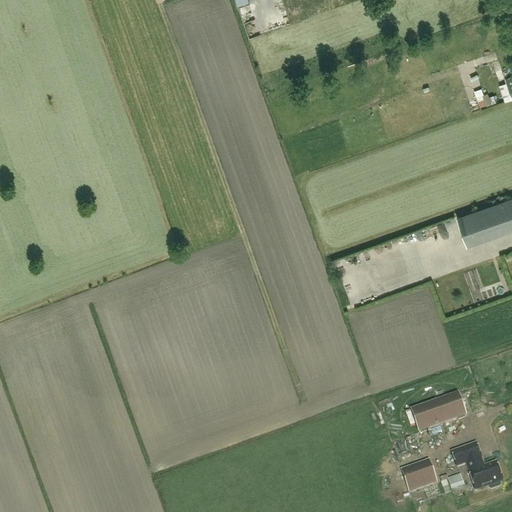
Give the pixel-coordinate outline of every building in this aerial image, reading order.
[(511,76),(504,79),(506,83),(499,86),(504,99),(511,96),(511,97),(511,96),(511,76)] [(496,102),(493,96),(489,97),(487,94),(482,95),(485,102),(481,103),(482,107),(486,105),(486,106),(496,102)] [(492,203),(503,233),(511,229),(511,197),(492,203)] [(466,416),(458,394),(411,411),(419,433),(466,416)] [(477,444),(452,453),(457,467),(466,464),(475,491),(488,487),(489,489),(491,490),(500,487),(501,485),(500,482),(503,481),(496,462),(485,466),(477,444)] [(437,483),(429,461),(401,470),(409,493),(437,483)] [(460,471),(449,475),(453,486),(464,482),(460,471)]
